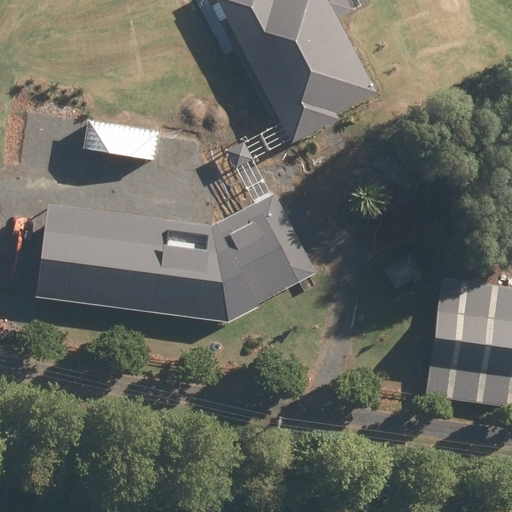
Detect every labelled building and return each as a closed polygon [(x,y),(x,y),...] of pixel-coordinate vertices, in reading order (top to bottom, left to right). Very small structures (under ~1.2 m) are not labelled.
[(204,0),(270,124),(275,121),(288,146),(336,122),(333,116),(373,95),(334,21),(351,12),(344,0),(204,0)] [(85,122),(81,151),(152,162),(156,133),(85,122)] [(20,294),(19,302),(224,330),(326,279),(277,182),(206,218),(38,196),(26,295),(20,294)] [(408,256),(381,271),(394,292),(420,276),(408,256)] [(511,408),(511,289),(439,279),(423,397),(511,408)]
